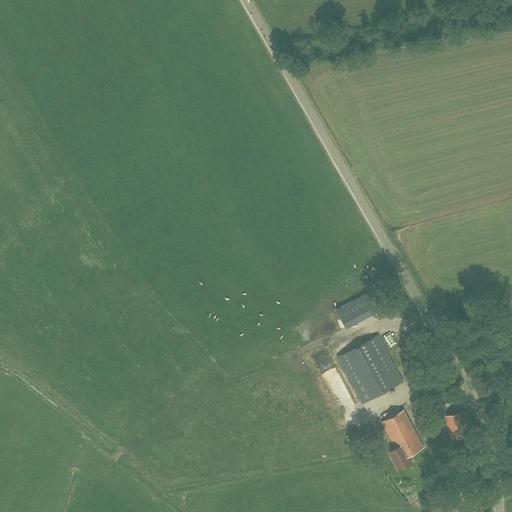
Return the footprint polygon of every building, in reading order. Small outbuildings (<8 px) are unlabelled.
[(337,310),(346,328),(382,309),(372,291),(337,310)] [(403,381),(378,335),(338,357),(362,403),(403,381)] [(402,363),(409,378),(421,373),(415,357),(402,363)] [(404,410),(382,422),(396,448),(389,452),(398,469),(412,461),(409,455),(424,447),(404,410)] [(470,434),(464,411),(444,416),(451,439),(470,434)] [(438,418),(441,428),(446,427),(443,417),(438,418)] [(380,444),(375,434),(369,437),(375,447),(380,444)]
